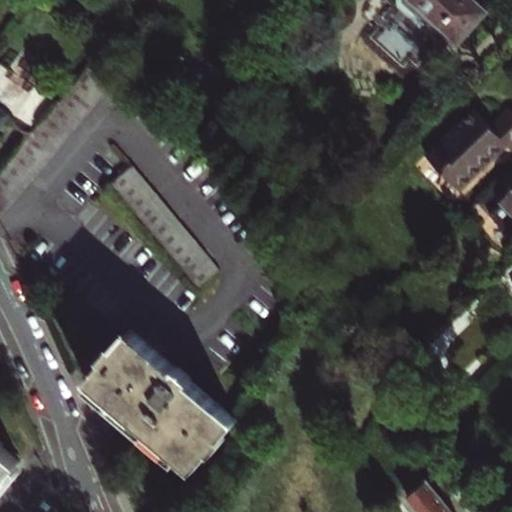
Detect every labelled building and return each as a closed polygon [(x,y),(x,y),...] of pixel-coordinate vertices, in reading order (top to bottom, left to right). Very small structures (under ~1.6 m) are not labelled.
[(414,0),(460,41),(488,10),(477,0),(414,0)] [(0,172),(0,214),(0,215),(111,83),(90,65),(56,106),(30,137),(0,172)] [(0,124),(3,119),(30,137),(56,106),(0,66),(0,124)] [(180,93),(161,73),(150,83),(169,104),(180,93)] [(474,109),(426,154),(460,189),(507,145),(511,149),(511,147),(511,110),(509,108),(490,126),(474,109)] [(113,183),(199,286),(219,268),(134,165),(113,183)] [(511,170),(480,200),(511,234),(511,170)] [(181,456),(196,468),(238,419),(132,328),(89,377),(93,380),(181,456)] [(423,368),(413,357),(393,376),(403,387),(423,368)] [(181,456),(93,380),(90,384),(105,397),(101,401),(111,409),(120,417),(124,413),(178,459),(181,456)] [(490,441),(480,430),(456,451),(467,463),(490,441)] [(0,485),(20,461),(0,444),(0,485)] [(404,495),(417,511),(451,511),(437,492),(453,479),(444,467),(428,481),(426,478),(404,495)]
